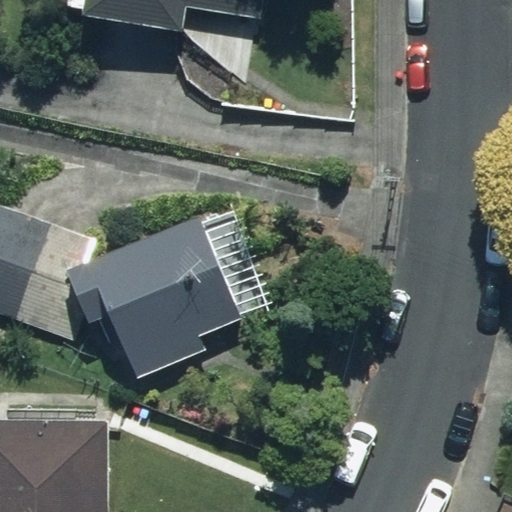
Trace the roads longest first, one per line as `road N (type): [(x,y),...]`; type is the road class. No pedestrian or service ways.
road 1 (residential): [(383,511),(439,372),(458,291),(465,0)]
road 2 (unknown): [(0,80),(224,130),(462,151)]
